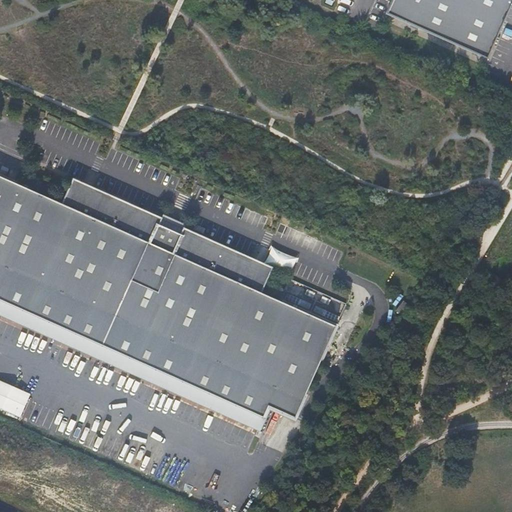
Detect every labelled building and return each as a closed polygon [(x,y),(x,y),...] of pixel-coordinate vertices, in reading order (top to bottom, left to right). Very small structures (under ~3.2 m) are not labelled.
[(511,4),(511,0),(393,0),(388,13),(488,58),(511,4)] [(63,207),(0,178),(0,301),(262,420),(267,408),(294,420),(335,329),(257,294),(268,271),(181,232),(179,239),(157,229),(160,223),(73,184),(63,207)] [(181,232),(160,223),(157,229),(179,239),(181,232)] [(409,304),(404,300),(396,310),(401,314),(409,304)] [(0,409),(19,417),(29,394),(0,381),(0,409)]
